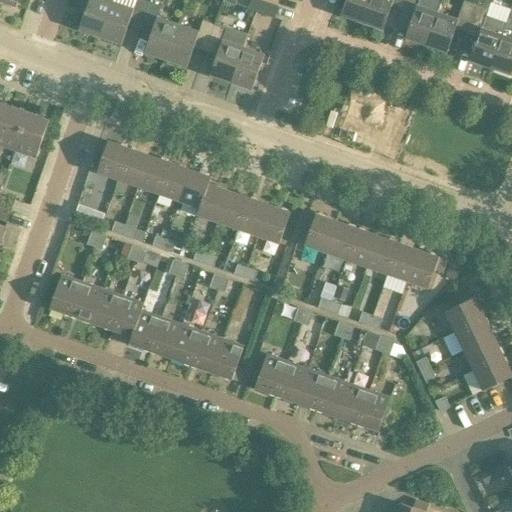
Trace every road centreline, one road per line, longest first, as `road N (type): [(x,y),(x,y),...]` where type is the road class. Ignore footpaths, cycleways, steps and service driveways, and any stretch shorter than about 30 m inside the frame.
road 1 (residential): [(3,326),(289,426),(328,503)]
road 2 (residential): [(3,326),(94,76)]
road 3 (residential): [(503,212),(475,212),(259,133)]
road 4 (residential): [(511,103),(302,30)]
road 5 (residential): [(259,133),(94,76)]
road 6 (residential): [(328,503),(447,447)]
